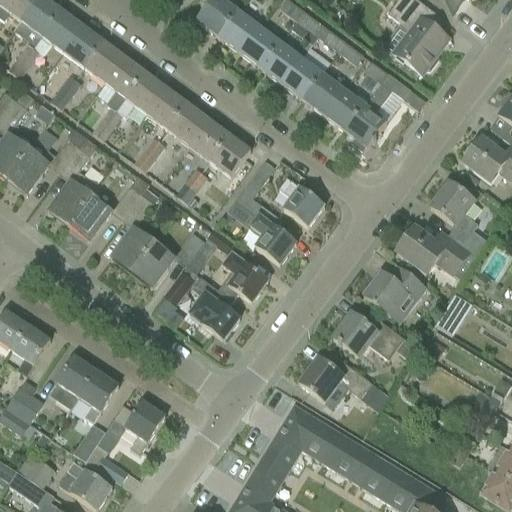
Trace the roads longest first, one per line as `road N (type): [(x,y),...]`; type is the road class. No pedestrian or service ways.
road 1 (residential): [(254,396),(29,237)]
road 2 (residential): [(376,215),(157,50)]
road 3 (residential): [(376,215),(511,32)]
road 4 (residential): [(254,396),(376,215)]
road 5 (residential): [(172,511),(254,396)]
